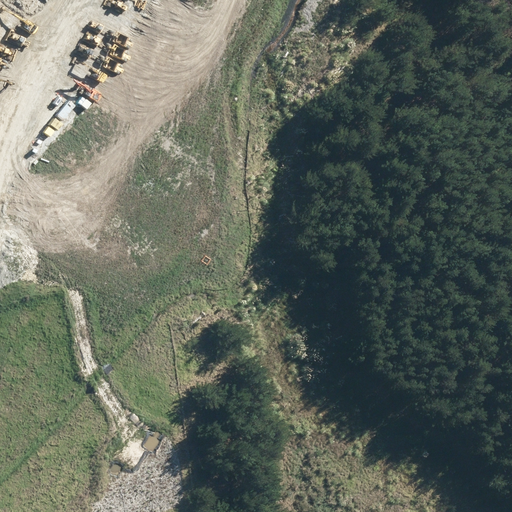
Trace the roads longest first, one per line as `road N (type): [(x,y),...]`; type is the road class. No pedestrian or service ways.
road 1 (trunk): [(110,0),(0,142)]
road 2 (trunk): [(0,110),(86,0)]
